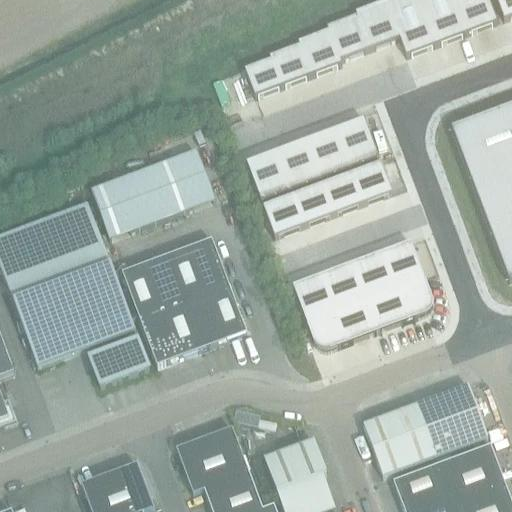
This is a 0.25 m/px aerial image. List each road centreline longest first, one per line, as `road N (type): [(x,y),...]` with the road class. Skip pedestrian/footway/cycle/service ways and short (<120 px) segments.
road 1 (unclassified): [(511,63),(426,97),(407,125),(481,342)]
road 2 (residential): [(272,398),(263,335),(220,223),(118,259)]
road 3 (unclassified): [(272,398),(220,393),(0,475)]
road 4 (unclassified): [(481,342),(328,402)]
